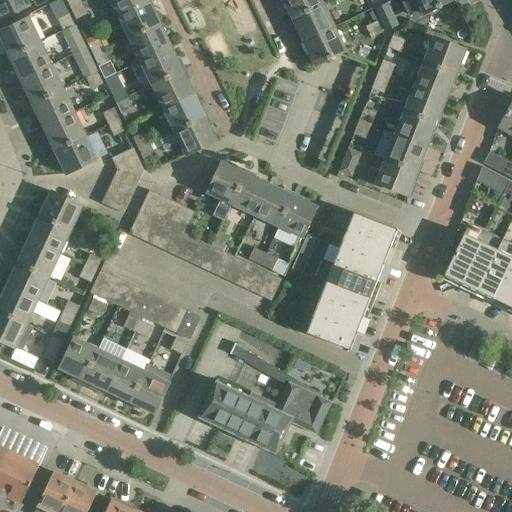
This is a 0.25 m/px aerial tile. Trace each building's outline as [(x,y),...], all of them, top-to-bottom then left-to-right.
[(0,0),(0,19),(30,5),(27,0),(0,0)] [(66,0),(71,9),(82,3),(81,0),(66,0)] [(148,0),(111,0),(118,15),(148,0)] [(160,23),(149,0),(148,0),(118,15),(129,38),(160,23)] [(283,0),(292,19),(323,4),(330,0),(283,0)] [(453,0),(416,0),(424,15),(453,0)] [(88,14),(82,3),(71,9),(76,20),(88,14)] [(303,42),(334,27),(323,4),(292,19),(303,42)] [(63,31),(74,25),(69,14),(58,20),(63,31)] [(386,31),(398,26),(393,14),(381,20),(386,31)] [(0,32),(0,36),(10,57),(40,42),(29,18),(0,32)] [(371,38),(383,33),(377,21),(366,27),(371,38)] [(172,47),(160,23),(129,38),(141,62),(172,47)] [(73,55),(87,48),(75,25),(74,25),(63,31),(62,32),(73,55)] [(346,51),(334,27),(303,42),(315,66),(346,51)] [(405,40),(393,35),(388,47),(400,52),(405,40)] [(424,62),(456,75),(466,50),(434,37),(424,62)] [(88,44),(93,55),(105,50),(99,39),(88,44)] [(40,42),(10,57),(21,80),(52,65),(40,42)] [(152,85),(183,70),(172,47),(141,62),(152,85)] [(84,78),(86,77),(97,72),(98,71),(87,48),(73,55),(84,78)] [(110,61),(105,50),(93,55),(99,67),(110,61)] [(383,60),(378,72),(390,77),(395,65),(383,60)] [(456,75),(424,62),(414,86),(446,99),(456,75)] [(32,104),(63,89),(52,65),(21,80),(32,104)] [(163,108),(194,94),(183,70),(152,85),(163,108)] [(103,84),(97,72),(86,77),(92,89),(103,84)] [(390,77),(378,72),(372,89),(384,93),(390,77)] [(110,91),(116,102),(127,97),(122,85),(110,91)] [(446,99),(414,86),(405,110),(437,123),(446,99)] [(44,127),(74,112),(63,89),(32,104),(44,127)] [(175,132),(205,117),(194,94),(163,108),(175,132)] [(133,109),(127,97),(116,102),(122,114),(133,109)] [(511,103),(499,128),(511,134),(511,103)] [(108,125),(120,119),(114,107),(103,113),(108,125)] [(364,108),(359,120),(371,125),(376,113),(364,108)] [(437,123),(405,110),(395,134),(427,147),(437,123)] [(55,151),(85,136),(74,112),(44,127),(55,151)] [(175,132),(157,140),(163,151),(180,143),(186,156),(217,141),(205,117),(175,132)] [(120,119),(108,125),(114,136),(125,131),(120,119)] [(371,125),(359,120),(355,132),(367,137),(371,125)] [(133,138),(138,149),(150,144),(144,132),(133,138)] [(417,171),(427,147),(395,134),(385,159),(417,171)] [(97,160),(85,136),(55,151),(66,175),(97,160)] [(150,144),(138,149),(144,161),(156,155),(150,144)] [(118,170),(144,170),(134,148),(112,158),(118,170)] [(484,163),(505,175),(511,164),(490,152),(484,163)] [(417,171),(385,159),(376,183),(408,196),(417,171)] [(223,221),(246,173),(222,162),(207,193),(220,199),(213,216),(223,221)] [(510,182),(482,167),(477,181),(502,195),(510,182)] [(112,181),(134,191),(144,170),(118,170),(112,181)] [(231,204),(255,215),(269,184),(246,173),(231,204)] [(112,181),(107,192),(129,202),(134,191),(112,181)] [(255,215),(279,226),(293,195),(269,184),(255,215)] [(151,217),(161,196),(149,190),(139,212),(151,217)] [(40,215),(71,230),(82,206),(51,191),(40,215)] [(123,213),(129,202),(107,192),(101,203),(123,213)] [(317,207),(293,195),(279,226),(302,238),(317,207)] [(172,201),(161,196),(151,217),(162,222),(172,201)] [(183,206),(172,201),(162,222),(173,227),(183,206)] [(194,212),(183,206),(173,227),(184,233),(185,233),(194,212)] [(129,234),(141,239),(151,217),(139,212),(129,234)] [(347,230),(390,247),(397,229),(354,213),(347,230)] [(71,230),(40,215),(29,239),(60,254),(71,230)] [(151,217),(141,239),(152,244),(162,222),(151,217)] [(119,224),(107,218),(102,230),(113,236),(119,224)] [(152,244),(162,249),(173,227),(162,222),(152,244)] [(173,227),(162,249),(173,255),(184,233),(173,227)] [(390,247),(347,230),(340,247),(383,264),(390,247)] [(230,236),(218,231),(213,242),(225,248),(230,236)] [(173,255),(184,260),(195,238),(185,233),(184,233),(173,255)] [(444,275),(461,283),(481,242),(464,233),(444,275)] [(184,260),(195,265),(205,243),(195,238),(184,260)] [(49,277),(60,254),(29,239),(18,262),(49,277)] [(511,243),(503,239),(498,250),(478,291),(494,299),(511,262),(511,243)] [(478,291),(498,250),(481,242),(461,283),(478,291)] [(216,248),(205,243),(195,265),(206,270),(216,248)] [(383,264),(340,247),(334,264),(377,281),(383,264)] [(206,270),(217,275),(227,253),(216,248),(206,270)] [(261,265),(266,253),(254,248),(249,259),(261,265)] [(217,275),(227,280),(238,258),(227,253),(217,275)] [(266,253),(261,265),(272,270),(277,259),(266,253)] [(91,254),(85,265),(97,271),(102,259),(91,254)] [(249,263),(238,258),(227,280),(238,285),(249,263)] [(377,281),(334,264),(322,260),(316,277),(327,282),(370,298),(377,281)] [(49,277),(18,262),(7,286),(38,300),(49,277)] [(511,304),(511,262),(494,299),(511,307),(511,304)] [(238,285),(249,291),(260,269),(249,263),(238,285)] [(97,271),(85,265),(80,277),(91,283),(97,271)] [(249,291),(260,296),(270,274),(260,269),(249,291)] [(102,298),(113,276),(101,270),(90,293),(102,298)] [(282,279),(270,274),(260,296),(272,301),(282,279)] [(113,276),(102,298),(113,303),(123,281),(113,276)] [(113,303),(124,309),(134,286),(123,281),(113,303)] [(370,298),(327,282),(320,299),(363,315),(370,298)] [(38,300),(7,286),(0,300),(0,311),(27,324),(38,300)] [(124,309),(131,312),(135,314),(145,291),(134,286),(124,309)] [(146,319),(156,296),(145,291),(135,314),(142,317),(146,319)] [(156,324),(167,301),(156,296),(146,319),(156,324)] [(105,304),(94,298),(88,310),(100,316),(105,304)] [(363,315),(320,299),(313,316),(356,333),(363,315)] [(68,301),(63,312),(75,318),(80,306),(68,301)] [(167,301),(156,324),(167,329),(178,307),(167,301)] [(178,334),(189,312),(178,307),(167,329),(178,334)] [(27,324),(0,311),(0,340),(19,350),(23,349),(34,327),(27,324)] [(75,318),(63,312),(53,334),(64,340),(75,318)] [(135,332),(141,321),(142,317),(135,314),(131,312),(124,327),(135,332)] [(189,312),(178,334),(190,340),(200,317),(189,312)] [(356,333),(313,316),(307,333),(350,350),(356,333)] [(141,321),(135,332),(147,338),(152,326),(141,321)] [(42,357),(53,363),(64,341),(52,335),(42,357)] [(183,355),(188,343),(176,337),(171,349),(183,355)] [(84,380),(98,349),(74,338),(60,369),(84,380)] [(107,391),(122,360),(98,349),(84,380),(107,391)] [(298,357),(294,368),(305,373),(309,363),(298,357)] [(145,372),(122,360),(107,391),(131,402),(145,372)] [(149,364),(145,372),(131,402),(155,414),(173,376),(149,364)] [(276,409),(216,381),(199,418),(276,454),(291,423),(294,417),(276,409)] [(332,402),(289,382),(276,409),(294,417),(291,423),(317,435),(332,402)] [(0,491),(17,455),(0,447),(0,491)] [(17,455),(0,491),(0,492),(21,503),(39,466),(17,455)] [(54,511),(61,511),(75,483),(54,472),(38,505),(54,511)] [(88,511),(97,493),(75,483),(61,511),(88,511)] [(132,511),(133,510),(112,500),(105,511),(132,511)]
